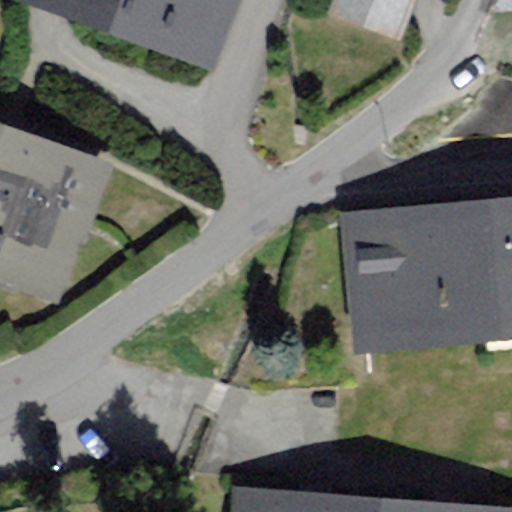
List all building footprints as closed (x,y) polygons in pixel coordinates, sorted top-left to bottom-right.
[(230,0),(0,0),(0,13),(200,85),(230,0)] [(320,0),(314,15),(381,42),(398,0),(320,0)] [(99,180),(0,147),(0,297),(54,316),(99,180)] [(511,209),(325,225),(337,356),(511,341),(511,209)] [(366,511),(225,499),(223,511),(366,511)]
